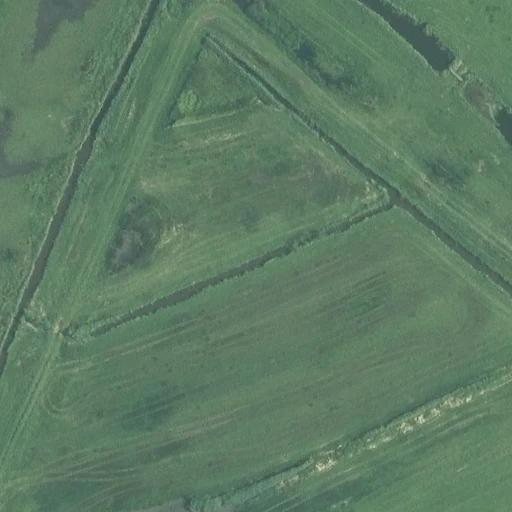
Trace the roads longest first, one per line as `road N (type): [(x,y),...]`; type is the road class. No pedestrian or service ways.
road 1 (track): [(0,425),(21,369),(58,330),(183,0)]
road 2 (track): [(511,196),(308,0)]
